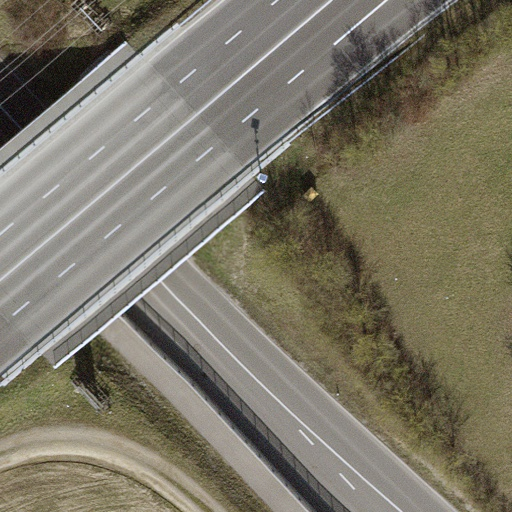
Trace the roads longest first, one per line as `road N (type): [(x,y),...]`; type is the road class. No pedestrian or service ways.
road 1 (tertiary): [(0,108),(379,511)]
road 2 (primary): [(0,289),(202,122)]
road 3 (primary): [(202,122),(418,0)]
road 4 (track): [(212,511),(182,482),(117,444),(32,439),(0,457)]
road 5 (primary): [(202,122),(343,0)]
